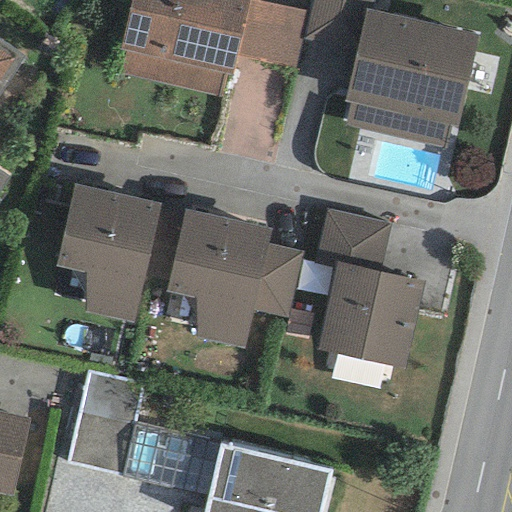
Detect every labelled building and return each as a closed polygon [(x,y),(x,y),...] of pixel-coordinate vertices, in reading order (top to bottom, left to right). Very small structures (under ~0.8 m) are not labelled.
[(248,0),(130,0),(119,51),(127,52),(121,76),(218,98),(224,73),(232,75),(236,57),(248,0)] [(307,12),(249,0),(248,0),(236,57),(295,70),(302,39),(307,12)] [(370,0),(310,0),(307,12),(302,39),(355,50),(364,10),(369,10),(370,0)] [(454,127),(476,36),(369,10),(364,10),(355,50),(343,101),(350,102),(344,126),(442,150),(448,126),(454,127)] [(0,91),(23,58),(0,43),(0,189),(8,178),(0,172),(0,91)] [(159,203),(72,183),(54,267),(84,274),(82,313),(131,324),(159,203)] [(334,262),(378,272),(390,224),(325,209),(313,264),(333,268),(334,262)] [(269,229),(183,210),(165,293),(194,299),(195,338),(242,351),(250,312),(266,245),(269,229)] [(301,253),(266,245),(250,312),(285,320),(301,253)] [(378,272),(334,262),(333,268),(315,349),(403,368),(422,282),(378,272)] [(141,384),(87,372),(68,462),(122,474),(133,423),(141,384)] [(0,493),(11,496),(28,418),(0,411),(0,493)] [(219,444),(133,423),(122,474),(208,494),(219,444)] [(320,511),(330,469),(219,444),(208,494),(203,511),(320,511)]
